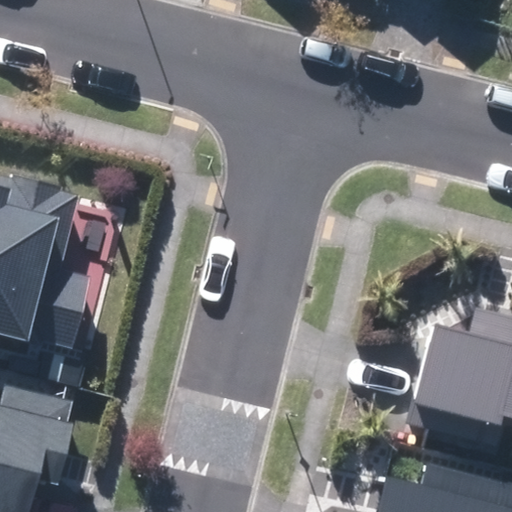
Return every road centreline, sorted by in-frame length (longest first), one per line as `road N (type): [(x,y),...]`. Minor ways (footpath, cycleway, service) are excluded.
road 1 (residential): [(306,81),(202,511)]
road 2 (residential): [(306,81),(3,0)]
road 3 (residential): [(511,131),(306,81)]
